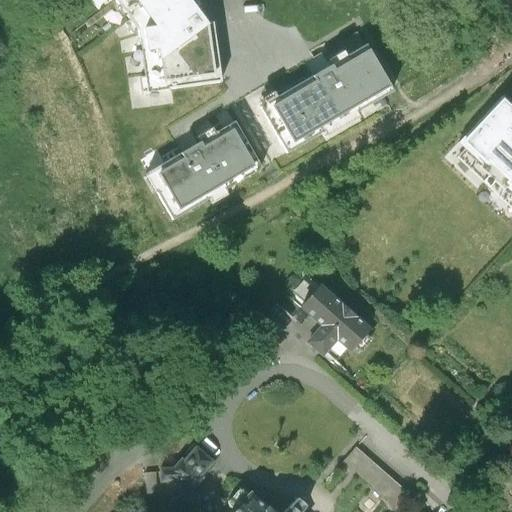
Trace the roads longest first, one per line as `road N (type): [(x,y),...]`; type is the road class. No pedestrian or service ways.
road 1 (track): [(511,54),(401,124),(0,341)]
road 2 (residential): [(468,511),(320,381),(289,371),(249,381),(227,397),(222,440),(265,482),(312,494)]
